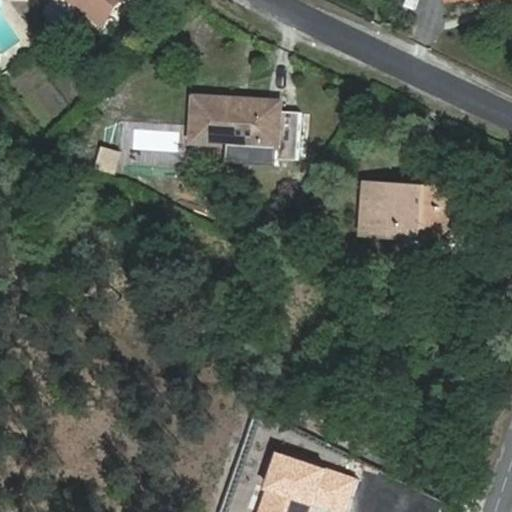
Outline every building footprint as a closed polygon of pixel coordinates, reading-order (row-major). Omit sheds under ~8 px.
[(72,0),(105,25),(124,0),(72,0)] [(283,103),(196,99),(194,144),(279,150),(278,160),(299,162),(302,114),(283,112),(283,103)] [(101,158),(116,165),(118,153),(103,149),(101,158)] [(114,173),(116,165),(101,158),(98,169),(114,173)] [(457,241),(461,192),(366,185),(363,234),(457,241)] [(261,511),(296,511),(301,500),(317,505),(321,495),(351,505),(360,479),(281,452),(261,511)] [(337,511),(348,511),(351,505),(321,495),(317,505),(337,511)] [(314,511),(317,505),(301,500),(296,511),(314,511)]
